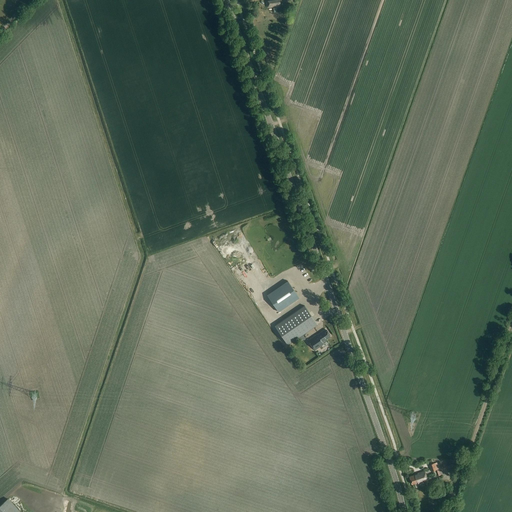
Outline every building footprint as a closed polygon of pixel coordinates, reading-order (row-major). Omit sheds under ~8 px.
[(266,9),(280,7),(279,0),(276,0),(265,2),(266,9)] [(288,281),(267,295),(278,312),(299,297),(288,281)] [(288,345),(318,325),(305,306),(275,326),(288,345)] [(326,331),(325,329),(317,335),(316,334),(308,340),(314,350),(323,344),(322,342),(330,337),(329,335),(330,335),(327,330),(326,331)] [(418,484),(428,480),(425,471),(418,474),(418,475),(410,477),(412,484),(416,483),(416,484),(417,483),(418,484)] [(0,511),(19,511),(8,499),(0,505),(0,511)]
